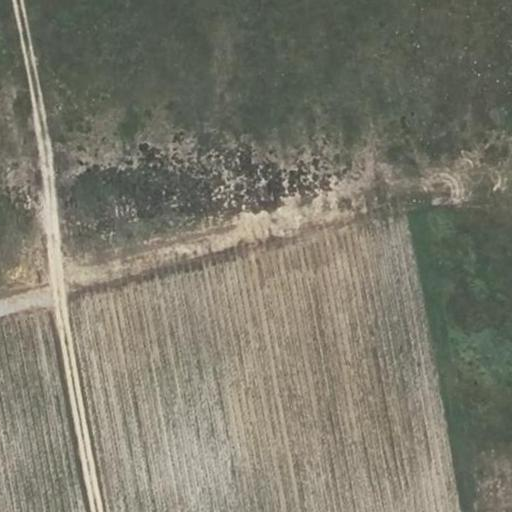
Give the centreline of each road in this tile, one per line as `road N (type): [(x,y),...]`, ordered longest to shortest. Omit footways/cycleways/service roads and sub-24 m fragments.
road 1 (track): [(0,309),(511,172)]
road 2 (track): [(10,0),(94,511)]
